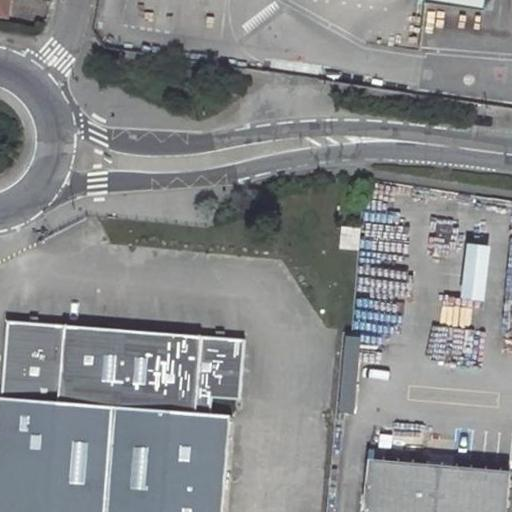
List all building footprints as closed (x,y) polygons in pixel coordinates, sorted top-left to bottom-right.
[(0,0),(0,13),(7,15),(8,0),(0,0)] [(425,0),(425,2),(484,10),(485,0),(425,0)] [(343,227),(341,248),(349,249),(351,228),(343,227)] [(351,228),(349,249),(359,250),(361,229),(351,228)] [(224,511),(232,418),(210,416),(211,399),(242,401),(247,342),(9,322),(3,399),(1,399),(0,408),(0,511),(224,511)] [(508,511),(511,474),(453,468),(454,463),(431,461),(430,466),(371,462),(366,511),(508,511)]
